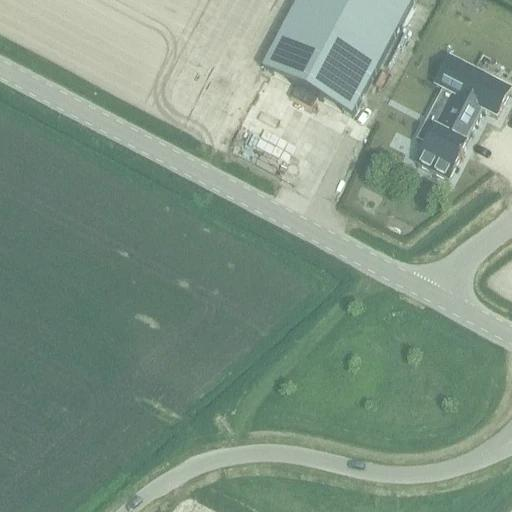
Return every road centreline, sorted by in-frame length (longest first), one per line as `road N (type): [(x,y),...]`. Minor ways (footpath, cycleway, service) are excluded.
road 1 (tertiary): [(434,294),(0,69)]
road 2 (unclassified): [(136,511),(179,474),(240,456),(390,478),(463,472),(511,443)]
